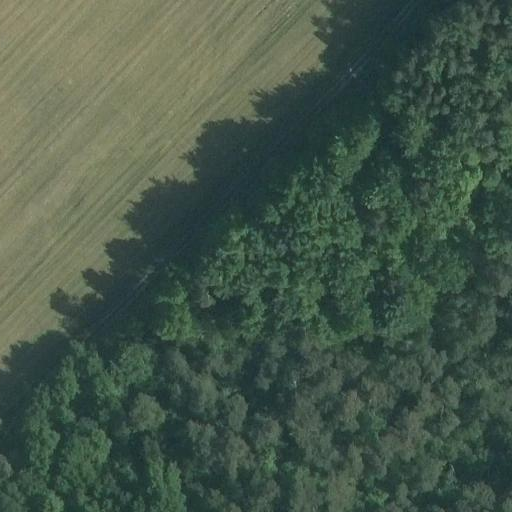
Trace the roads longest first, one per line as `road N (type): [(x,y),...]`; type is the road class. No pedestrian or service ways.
road 1 (track): [(416,0),(62,370),(0,451)]
road 2 (track): [(342,83),(393,92),(511,159)]
